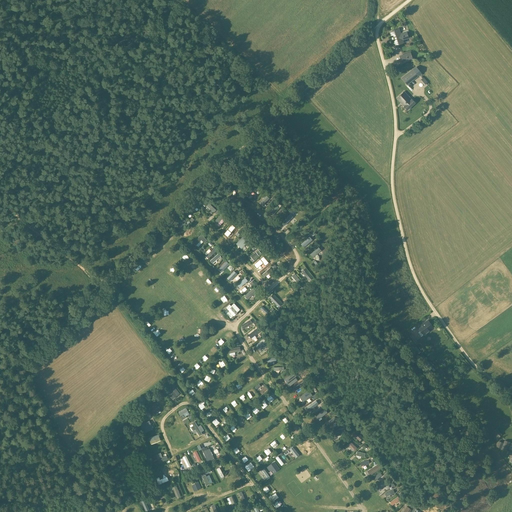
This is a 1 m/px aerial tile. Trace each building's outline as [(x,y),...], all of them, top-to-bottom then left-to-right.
[(408,38),(406,32),(401,34),(399,29),(390,32),(395,45),(403,42),(402,40),(408,38)] [(407,57),(401,59),(403,63),(413,60),(410,53),(406,54),(407,57)] [(402,78),(407,85),(419,76),(413,69),(402,78)] [(411,100),(404,92),(397,98),(405,106),(404,107),(407,110),(415,103),(412,100),(411,100)] [(250,198),(255,187),(249,185),(244,195),(250,198)] [(267,195),(259,203),(262,206),(270,198),(267,195)] [(214,212),(216,210),(209,203),(206,206),(214,212)] [(213,222),(217,225),(224,218),(220,214),(213,222)] [(290,214),(278,225),(281,229),(294,217),(290,214)] [(176,225),(179,228),(186,223),(183,219),(176,225)] [(187,236),(194,228),(190,225),(183,232),(187,236)] [(201,240),(205,243),(207,240),(201,234),(193,243),(196,245),(201,240)] [(244,236),(236,243),(241,248),(249,241),(244,236)] [(304,247),(313,239),(310,236),(301,244),(304,247)] [(310,253),(314,259),(324,252),(320,246),(310,253)] [(214,247),(206,256),(208,259),(217,250),(214,247)] [(251,255),(254,260),(259,257),(256,252),(251,255)] [(219,253),(210,260),(213,263),(221,256),(219,253)] [(226,261),(218,269),(221,272),(230,264),(226,261)] [(263,262),(256,269),(259,272),(266,265),(263,262)] [(229,281),(237,274),(235,271),(226,277),(229,281)] [(245,277),(237,285),(240,288),(248,280),(245,277)] [(247,299),(256,291),(254,288),(244,295),(247,299)] [(273,294),(269,297),(278,307),(282,303),(273,294)] [(230,304),(226,307),(228,309),(225,311),(231,318),(241,310),(234,302),(231,305),(230,304)] [(244,328),(252,323),(250,319),(241,325),(244,328)] [(418,327),(424,335),(434,327),(428,320),(418,327)] [(250,337),(260,332),(258,328),(248,333),(250,337)] [(417,342),(418,341),(412,334),(407,338),(412,346),(414,345),(415,346),(419,343),(417,342)] [(264,339),(255,345),(258,348),(267,342),(264,339)] [(284,379),(289,386),(298,380),(293,372),(284,379)] [(168,392),(172,399),(180,394),(175,387),(168,392)] [(232,388),(227,391),(227,392),(218,396),(220,400),(234,393),(232,388)] [(304,403),(314,396),(310,389),(300,396),(304,403)] [(309,410),(319,404),(317,400),(307,406),(309,410)] [(155,414),(161,410),(155,402),(149,406),(155,414)] [(180,416),(184,414),(185,416),(190,414),(186,407),(178,411),(180,416)] [(327,420),(329,425),(338,422),(336,416),(327,420)] [(140,424),(144,433),(153,429),(150,420),(140,424)] [(195,421),(192,422),(193,425),(191,426),(194,433),(197,431),(199,435),(203,434),(201,431),(204,430),(201,424),(198,426),(195,421)] [(502,435),(497,428),(492,433),(495,436),(493,437),(495,439),(497,438),(497,439),(502,435)] [(358,431),(354,435),(360,441),(364,437),(358,431)] [(150,444),(161,441),(159,434),(148,437),(150,444)] [(497,447),(506,451),(510,442),(505,440),(504,443),(499,441),(497,447)] [(354,451),(357,447),(350,441),(347,444),(354,451)] [(295,457),(299,455),(294,446),(290,448),(295,457)] [(214,460),(210,448),(207,449),(206,447),(202,448),(207,462),(214,460)] [(191,453),(196,463),(201,460),(197,450),(191,453)] [(167,454),(162,456),(161,452),(156,454),(159,462),(168,459),(167,454)] [(185,469),(191,466),(186,455),(180,458),(185,469)] [(275,458),(281,465),(284,463),(278,456),(275,458)] [(267,479),(270,477),(264,468),(261,470),(267,479)] [(164,471),(166,479),(176,476),(175,472),(169,474),(167,470),(164,471)] [(372,478),(375,481),(382,475),(380,472),(372,478)] [(213,483),(209,475),(206,476),(206,474),(202,476),(206,485),(213,483)] [(198,478),(194,479),(195,484),(192,485),(193,491),(201,489),(198,478)] [(379,490),(388,484),(385,480),(376,486),(379,490)] [(390,501),(393,506),(401,501),(398,497),(390,501)]
